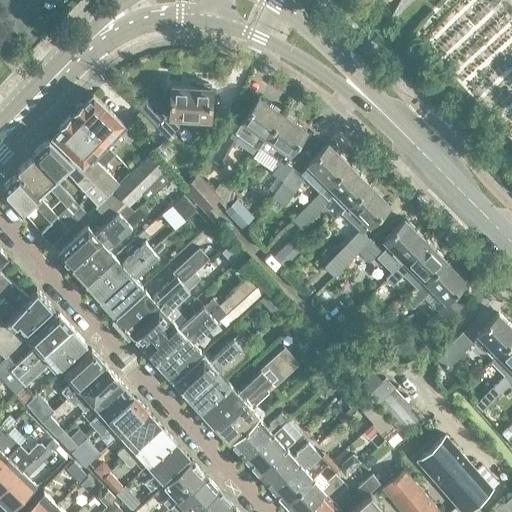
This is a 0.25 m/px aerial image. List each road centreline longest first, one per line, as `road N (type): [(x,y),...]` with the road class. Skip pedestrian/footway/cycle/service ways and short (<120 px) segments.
road 1 (residential): [(263,511),(0,211)]
road 2 (secondary): [(225,0),(268,16),(366,95),(511,245)]
road 3 (secondary): [(0,139),(121,19),(170,0)]
